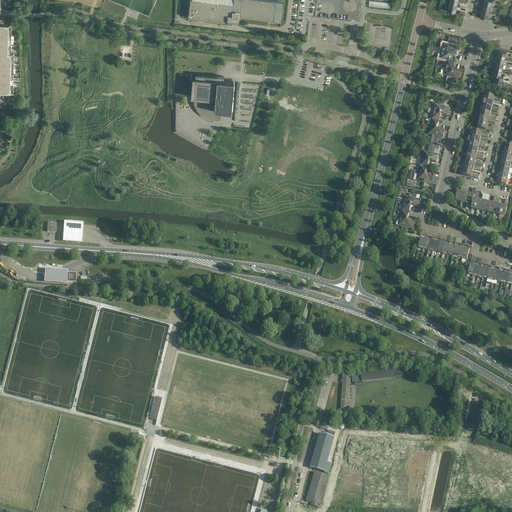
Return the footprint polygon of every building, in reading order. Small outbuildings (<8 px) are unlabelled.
[(189,0),(188,17),(238,23),(239,16),(280,21),(282,2),(266,0),(189,0)] [(489,12),(491,6),(483,4),(483,3),(479,2),(479,5),(483,5),(482,10),(489,12)] [(455,12),(457,6),(449,4),(447,10),(455,12)] [(488,18),(489,12),(482,10),(480,17),(488,18)] [(0,91),(13,92),(14,53),(11,53),(11,24),(3,24),(3,19),(0,19),(0,91)] [(450,43),(451,39),(452,36),(449,36),(448,39),(447,43),(443,42),(441,47),(437,46),(437,48),(448,51),(448,50),(450,43)] [(458,50),(459,46),(457,46),(457,45),(453,44),(455,37),(452,36),(451,39),(450,43),(448,50),(449,51),(456,53),(456,50),(458,50)] [(448,51),(437,48),(437,50),(441,51),(440,52),(439,56),(447,58),(448,52),(448,51)] [(508,60),(509,58),(505,57),(506,52),(498,50),(497,56),(505,58),(504,59),(508,60)] [(454,60),(447,58),(445,64),(441,63),(441,65),(452,67),(453,66),(454,60)] [(506,72),(506,70),(502,69),(503,64),(496,62),(494,68),(502,70),(502,71),(506,72)] [(447,74),(446,80),(449,81),(450,75),(452,68),(452,67),(441,65),(441,66),(444,67),(443,73),(447,74)] [(449,81),(452,82),(453,80),(451,79),(452,75),(458,76),(460,69),(453,67),(452,68),(450,75),(449,81)] [(223,80),(223,76),(217,76),(195,74),(195,78),(192,77),(190,97),(193,97),(193,98),(193,99),(193,100),(193,101),(193,102),(193,103),(194,103),(194,104),(194,105),(195,106),(195,107),(195,108),(196,108),(196,109),(197,110),(197,111),(198,111),(198,112),(199,112),(199,113),(200,113),(200,114),(201,114),(201,115),(202,115),(203,116),(204,116),(204,117),(205,117),(206,117),(206,118),(207,118),(208,118),(209,118),(209,119),(210,119),(211,119),(212,119),(213,119),(214,119),(215,119),(216,119),(217,119),(218,119),(219,119),(220,110),(230,111),(233,81),(223,80)] [(503,76),(501,76),(495,75),(494,81),(502,83),(503,76)] [(492,105),(493,102),(483,100),(482,106),(498,110),(499,107),(492,105)] [(443,107),(441,113),(441,114),(448,116),(450,108),(444,107),(445,103),(443,102),(443,104),(442,107),(443,107)] [(442,107),(443,104),(438,103),(437,105),(435,105),(433,111),(432,110),(431,109),(428,108),(427,111),(440,114),(441,113),(443,107),(442,107)] [(440,115),(440,114),(427,111),(427,113),(430,114),(431,113),(433,114),(431,119),(439,121),(440,115)] [(490,116),(490,114),(481,111),(480,117),(496,121),(496,118),(490,116)] [(439,121),(431,119),(429,119),(427,125),(426,125),(426,124),(424,123),(424,126),(426,126),(436,129),(437,128),(439,121)] [(487,127),(488,125),(478,123),(477,128),(489,131),(493,132),(494,129),(487,127)] [(433,144),(434,140),(435,136),(437,129),(436,129),(426,126),(425,127),(429,128),(428,134),(432,135),(430,143),(433,144)] [(435,136),(434,140),(435,141),(436,137),(442,138),(444,131),(438,129),(437,130),(437,129),(435,136)] [(480,141),(480,138),(471,136),(469,142),(486,146),(487,143),(480,141)] [(431,153),(432,146),(429,145),(427,153),(423,151),(422,157),(418,156),(418,158),(428,160),(429,160),(431,153),(430,153),(431,153)] [(431,153),(429,160),(430,161),(436,163),(438,155),(434,154),(435,150),(439,151),(439,147),(432,146),(431,153),(430,153),(431,153)] [(477,152),(478,150),(468,147),(467,153),(483,157),(484,154),(477,152)] [(511,157),(511,151),(497,148),(497,151),(503,153),(503,155),(511,157)] [(429,161),(428,160),(418,158),(417,159),(421,160),(420,166),(427,168),(429,161)] [(475,163),(475,161),(466,158),(464,164),(481,168),(481,165),(475,163)] [(510,169),(511,163),(495,159),(494,163),(501,164),(500,166),(510,169)] [(426,174),(427,168),(420,166),(418,172),(414,171),(414,172),(424,175),(426,174)] [(472,174),(472,172),(463,170),(462,175),(478,179),(479,176),(472,174)] [(507,180),(508,174),(492,171),(491,174),(498,175),(498,178),(507,180)] [(423,183),(425,176),(424,175),(414,172),(414,174),(415,174),(413,180),(423,183)] [(423,183),(422,187),(424,187),(425,183),(431,185),(433,177),(426,176),(425,176),(423,183)] [(461,202),(465,186),(462,186),(460,192),(457,192),(455,201),(461,202)] [(476,189),(473,188),(471,195),(469,194),(467,204),(472,205),(475,192),(476,189)] [(418,208),(420,200),(416,199),(417,195),(414,194),(413,198),(411,205),(412,206),(418,208)] [(482,211),(486,195),(483,194),(481,201),(479,201),(477,210),(482,211)] [(413,198),(405,196),(404,202),(400,201),(399,203),(410,206),(411,205),(413,198)] [(493,214),(497,197),(494,197),(493,204),(490,203),(488,212),(493,214)] [(501,206),(499,215),(505,216),(508,200),(505,199),(504,206),(501,206)] [(411,207),(410,206),(399,203),(399,204),(403,205),(402,211),(409,213),(411,207)] [(408,219),(409,213),(402,211),(400,217),(396,216),(396,217),(406,220),(408,219)] [(402,227),(401,233),(403,234),(404,232),(405,228),(407,221),(406,220),(396,217),(395,219),(399,220),(398,226),(402,227)] [(405,228),(404,232),(406,232),(407,228),(412,230),(414,222),(408,220),(407,221),(405,228)] [(56,233),(56,223),(47,223),(47,232),(56,233)] [(83,224),(64,223),(62,243),(82,244),(83,224)] [(67,272),(44,270),(43,284),(67,285),(67,272)] [(76,283),(76,273),(65,273),(64,282),(76,283)] [(407,376),(406,370),(394,371),(394,370),(360,373),(361,382),(395,378),(395,377),(407,376)] [(348,413),(350,379),(349,379),(349,372),(343,372),(342,380),(341,380),(341,382),(342,382),(340,413),(348,413)] [(156,420),(161,403),(162,399),(155,397),(149,418),(156,420)] [(326,462),(335,433),(328,431),(328,433),(324,432),(323,435),(319,434),(316,444),(309,468),(328,474),(331,464),(326,462)] [(319,505),(328,476),(314,472),(305,501),(311,503),(310,506),(317,508),(318,505),(319,505)]
